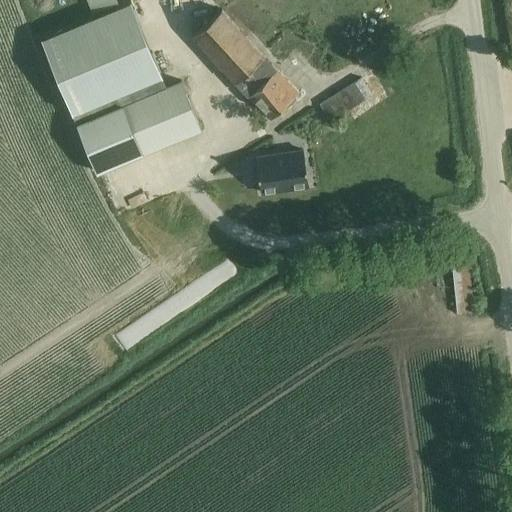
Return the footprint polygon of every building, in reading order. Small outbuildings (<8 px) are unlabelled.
[(130,1),(41,38),(97,172),(201,129),(181,80),(166,86),(130,1)] [(272,118),(300,93),(223,9),(194,33),(235,79),(272,118)] [(381,66),(370,75),(383,92),(394,83),(381,66)] [(330,121),(371,94),(360,78),(320,104),(330,121)] [(300,148),(255,164),(267,198),(312,182),(300,148)] [(478,304),(488,303),(480,246),(470,247),(478,304)]
